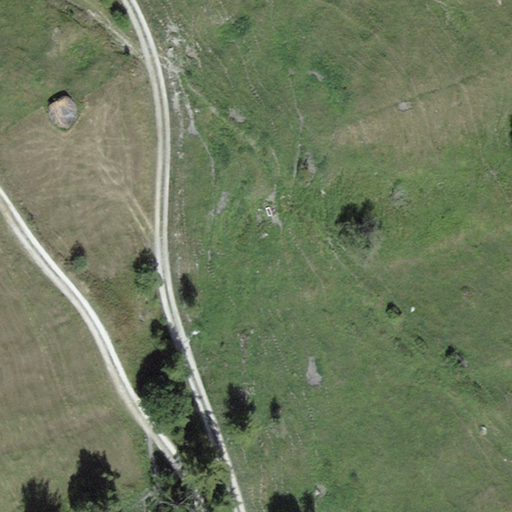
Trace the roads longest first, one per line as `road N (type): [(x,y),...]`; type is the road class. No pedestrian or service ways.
road 1 (track): [(242,511),(166,312),(167,132),(157,69),(128,0)]
road 2 (track): [(0,204),(83,308),(130,406),(163,440),(200,511)]
